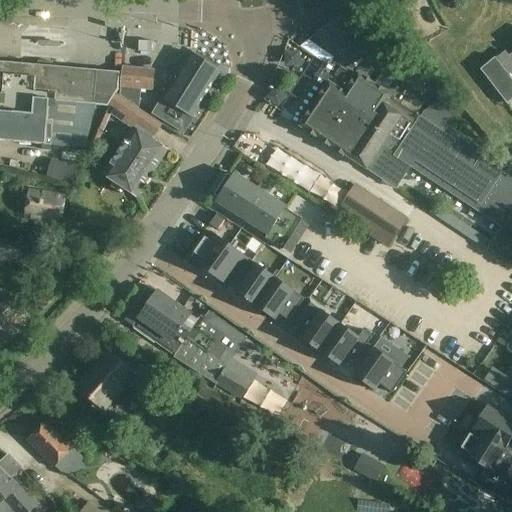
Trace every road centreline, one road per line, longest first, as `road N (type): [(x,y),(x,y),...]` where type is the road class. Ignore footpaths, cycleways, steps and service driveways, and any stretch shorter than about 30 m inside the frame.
road 1 (residential): [(142,244),(407,428)]
road 2 (tertiary): [(254,26),(221,10),(0,3)]
road 3 (tertiary): [(142,244),(240,104),(257,57),(254,26)]
road 4 (tertiary): [(0,397),(51,355),(142,244)]
